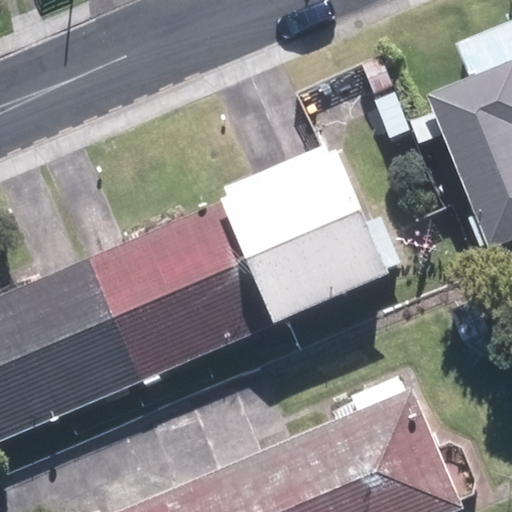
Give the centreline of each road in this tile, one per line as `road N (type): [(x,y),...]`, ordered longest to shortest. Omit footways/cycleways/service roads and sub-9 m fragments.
road 1 (residential): [(161,44),(0,132)]
road 2 (residential): [(0,89),(161,44)]
